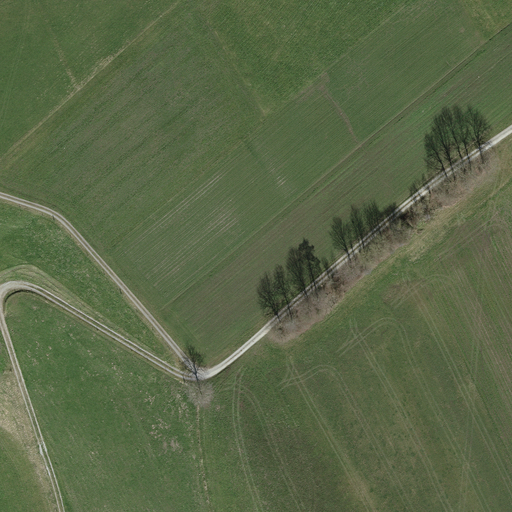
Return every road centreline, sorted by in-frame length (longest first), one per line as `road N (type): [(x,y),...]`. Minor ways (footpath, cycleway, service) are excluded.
road 1 (track): [(511,129),(430,186),(211,375),(175,373),(23,283),(0,292)]
road 2 (track): [(196,379),(57,215),(0,195)]
road 3 (track): [(0,320),(62,511)]
